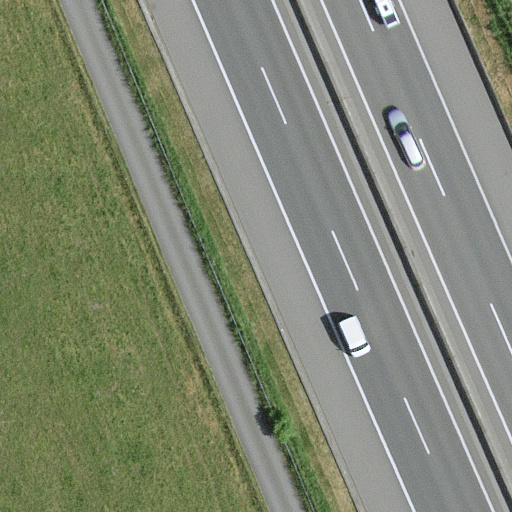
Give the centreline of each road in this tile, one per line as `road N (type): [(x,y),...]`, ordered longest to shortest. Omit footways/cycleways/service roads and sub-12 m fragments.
road 1 (motorway): [(235,0),(454,511)]
road 2 (unclassified): [(79,0),(291,511)]
road 3 (motorway): [(511,345),(362,0)]
